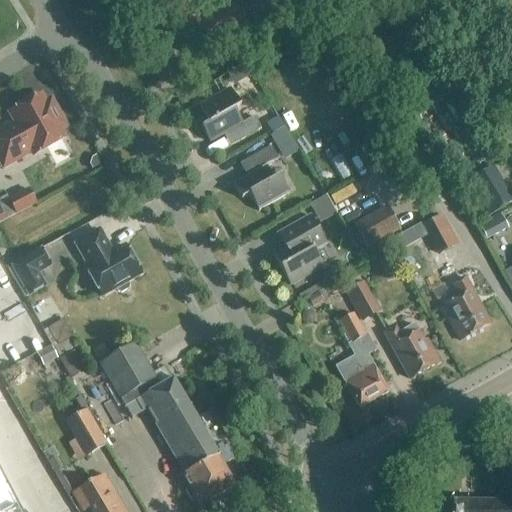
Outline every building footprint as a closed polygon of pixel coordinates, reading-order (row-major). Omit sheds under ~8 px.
[(209,46),(242,23),(227,2),(207,16),(210,20),(201,26),(183,0),(168,0),(163,4),(186,39),(198,31),(209,46)] [(239,108),(229,90),(199,108),(208,124),(200,129),(209,144),(233,130),(240,142),(260,131),(253,118),(241,125),(234,111),(239,108)] [(23,106),(9,114),(15,125),(0,132),(0,163),(2,168),(30,153),(32,156),(64,139),(60,132),(66,128),(50,100),(40,97),(36,99),(32,97),(23,102),(23,106)] [(277,161),(270,148),(250,160),(256,172),(232,185),(241,201),(248,196),(258,213),(288,196),(278,178),(273,181),(265,167),(277,161)] [(469,181),(489,217),(511,203),(511,198),(494,167),(469,181)] [(27,189),(7,200),(15,217),(36,206),(27,189)] [(399,232),(387,210),(354,228),(365,250),(399,232)] [(499,216),(479,228),(487,241),(507,229),(499,216)] [(277,236),(284,248),(270,255),(288,287),(320,269),(312,252),(323,246),(308,218),(277,236)] [(439,257),(456,247),(441,219),(423,229),(439,257)] [(111,255),(98,232),(75,246),(88,268),(84,270),(100,298),(140,276),(124,248),(111,255)] [(16,266),(33,295),(49,286),(41,273),(54,265),(44,249),(16,266)] [(409,274),(415,258),(405,253),(398,270),(409,274)] [(458,342),(488,326),(463,281),(452,287),(460,300),(444,309),(450,319),(446,320),(458,342)] [(361,322),(377,313),(362,286),(346,294),(361,322)] [(317,294),(307,300),(311,308),(322,302),(317,294)] [(344,320),(335,325),(347,346),(364,336),(353,315),(344,320)] [(385,335),(383,336),(386,342),(389,346),(408,381),(437,364),(432,355),(425,342),(423,343),(422,344),(416,334),(411,326),(403,330),(395,335),(393,330),(390,332),(385,335)] [(188,330),(172,331),(173,347),(189,346),(188,330)] [(354,358),(333,369),(340,381),(346,392),(356,409),(385,393),(365,357),(368,356),(376,351),(369,340),(366,335),(365,336),(364,336),(347,346),(350,351),(354,358)] [(56,347),(52,349),(57,358),(72,349),(67,341),(56,347)] [(78,350),(91,370),(105,361),(92,341),(78,350)] [(50,346),(36,354),(43,366),(57,359),(57,358),(52,349),(50,346)] [(214,454),(171,381),(159,388),(133,346),(98,367),(124,410),(135,403),(142,415),(146,412),(184,475),(181,477),(200,509),(234,489),(221,467),(233,460),(225,447),(222,449),(220,446),(216,448),(218,451),(214,454)] [(86,411),(64,424),(85,458),(106,446),(86,411)] [(207,413),(200,417),(206,427),(213,423),(207,413)] [(56,457),(47,462),(52,471),(61,466),(56,457)] [(0,511),(20,511),(0,473),(0,511)] [(81,511),(84,511),(88,510),(89,511),(124,511),(107,482),(93,490),(90,485),(72,495),(81,511)] [(511,511),(511,503),(456,502),(455,511),(511,511)]
